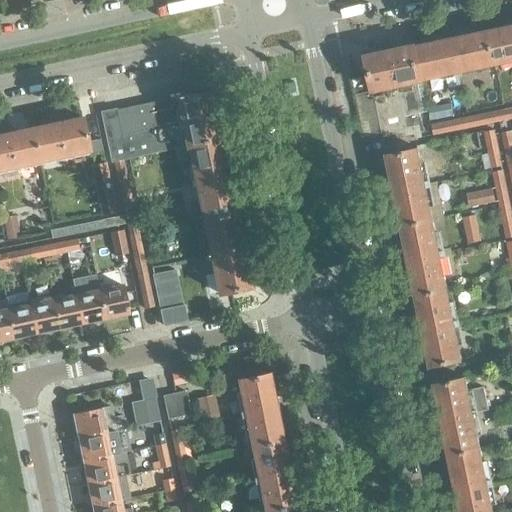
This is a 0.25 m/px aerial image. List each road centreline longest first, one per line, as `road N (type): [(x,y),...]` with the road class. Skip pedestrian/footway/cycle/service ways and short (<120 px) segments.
road 1 (tertiary): [(367,306),(309,18)]
road 2 (unclassified): [(21,381),(307,318)]
road 3 (tertiary): [(245,34),(307,318)]
road 4 (unclassified): [(0,86),(245,34)]
road 5 (unclassified): [(211,0),(0,44)]
road 6 (tertiary): [(411,511),(367,306)]
road 7 (tertiary): [(307,318),(347,511)]
road 8 (unclassified): [(48,511),(21,381)]
